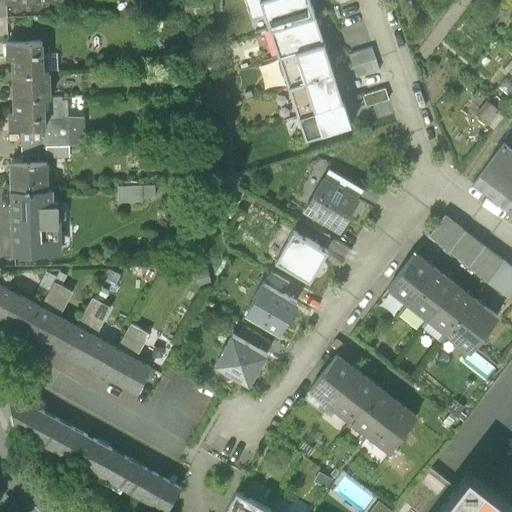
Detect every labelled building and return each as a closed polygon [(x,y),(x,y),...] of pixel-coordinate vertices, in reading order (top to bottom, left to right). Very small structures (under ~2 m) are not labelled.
[(262,0),(269,19),(314,4),(312,0),(262,0)] [(324,34),(314,4),(269,19),(279,49),(324,34)] [(334,65),(324,34),(279,49),(289,79),(334,65)] [(13,57),(13,72),(43,71),(42,42),(6,42),(7,57),(13,57)] [(353,50),(360,90),(383,87),(376,46),(353,50)] [(283,61),(261,67),(267,88),(288,82),(283,61)] [(344,95),(334,65),(289,79),(299,110),(344,95)] [(13,72),(14,97),(43,97),(50,97),(49,71),(43,71),(13,72)] [(386,86),(364,93),(368,105),(390,98),(386,86)] [(354,125),(344,95),(299,110),(310,140),(354,125)] [(44,127),(43,97),(14,97),(14,112),(9,112),(9,128),(20,127),(44,127)] [(20,127),(21,163),(47,162),(47,158),(70,157),(69,145),(85,145),(84,117),(65,118),(64,97),(50,97),(43,97),(44,127),(20,127)] [(475,115),(488,125),(500,111),(487,100),(475,115)] [(511,150),(504,144),(474,184),(511,212),(511,150)] [(11,188),(16,188),(49,187),(48,162),(47,162),(21,163),(10,163),(11,188)] [(363,198),(324,176),(305,210),(343,232),(363,198)] [(142,202),(142,185),(105,185),(105,202),(142,202)] [(49,226),(49,187),(16,188),(17,230),(24,230),(49,229),(49,226)] [(511,288),(511,268),(444,216),(429,236),(507,295),(511,288)] [(56,226),(49,226),(49,229),(24,230),(25,251),(11,251),(7,256),(7,268),(35,267),(34,256),(56,255),(56,226)] [(333,250),(295,230),(277,264),(315,285),(333,250)] [(409,309),(437,270),(415,254),(386,293),(409,309)] [(428,323),(457,284),(437,270),(409,309),(428,323)] [(55,281),(41,306),(60,317),(74,291),(55,281)] [(301,303),(263,282),(244,314),(283,335),(301,303)] [(41,306),(0,284),(0,317),(12,325),(14,326),(18,328),(64,353),(108,377),(137,392),(151,366),(137,358),(118,348),(97,337),(78,326),(60,317),(41,306)] [(448,337),(476,298),(457,284),(428,323),(448,337)] [(94,298),(78,326),(97,337),(112,308),(94,298)] [(504,318),(476,298),(448,337),(475,357),(504,318)] [(132,324),(118,348),(137,358),(150,334),(132,324)] [(271,354),(233,333),(216,366),(253,386),(271,354)] [(330,410),(359,372),(338,357),(311,396),(330,410)] [(351,425),(379,386),(359,372),(330,410),(351,425)] [(371,439),(399,401),(379,386),(351,425),(371,439)] [(65,425),(10,394),(16,430),(164,511),(167,511),(181,489),(135,463),(65,425)] [(421,416),(399,401),(371,439),(393,455),(421,416)] [(161,469),(164,461),(155,458),(156,453),(144,449),(140,462),(161,469)] [(511,511),(511,505),(468,473),(457,488),(438,511),(511,511)] [(230,511),(275,511),(276,511),(241,493),(230,511)] [(377,499),(369,495),(363,504),(371,509),(377,499)]
